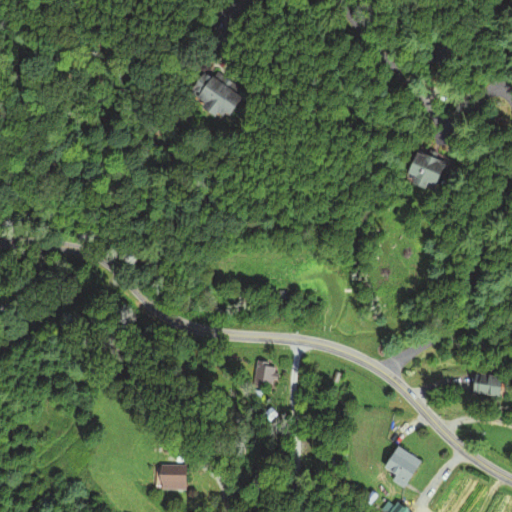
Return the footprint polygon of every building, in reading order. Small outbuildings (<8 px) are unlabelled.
[(196,70),(179,92),(213,118),(229,95),(196,70)] [(415,188),(418,182),(426,185),(436,162),(408,150),(398,171),(404,174),(401,181),(415,188)] [(284,305),(285,292),(276,292),(275,305),(284,305)] [(270,364),(252,367),(255,387),(274,384),(270,364)] [(471,384),(471,397),(500,396),(500,376),(484,377),(484,383),(471,384)] [(379,472),(405,488),(421,462),(395,446),(379,472)] [(183,475),(156,475),(156,490),(183,490),(183,475)]
